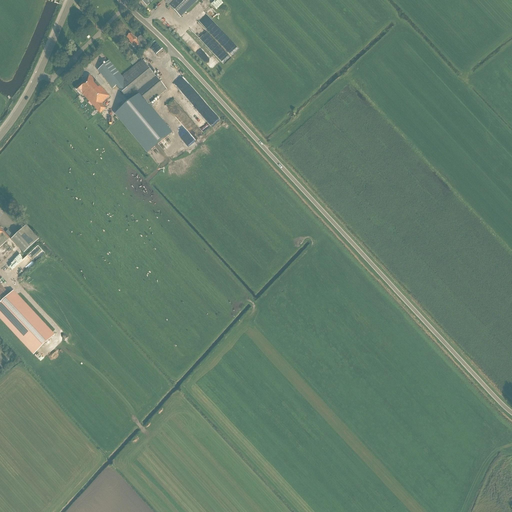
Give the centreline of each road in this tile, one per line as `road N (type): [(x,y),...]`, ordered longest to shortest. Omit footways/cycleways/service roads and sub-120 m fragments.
road 1 (unclassified): [(511,413),(119,0)]
road 2 (tertiary): [(0,136),(71,0)]
